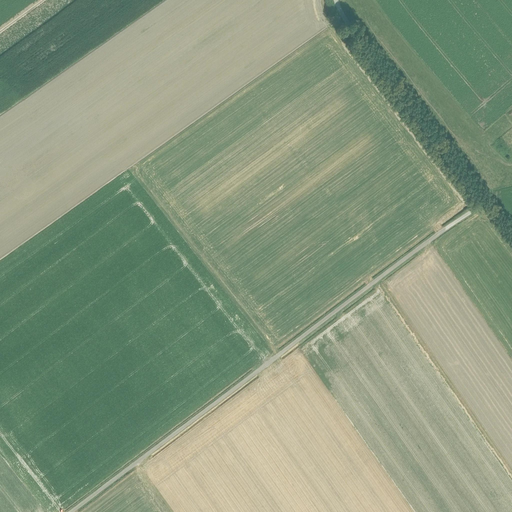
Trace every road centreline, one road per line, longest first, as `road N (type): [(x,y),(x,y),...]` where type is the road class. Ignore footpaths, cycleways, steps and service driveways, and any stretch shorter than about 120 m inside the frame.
road 1 (unclassified): [(70,511),(485,201)]
road 2 (tertiary): [(485,201),(335,0)]
